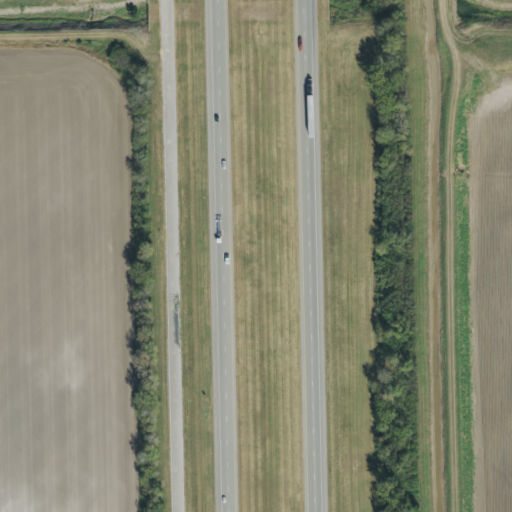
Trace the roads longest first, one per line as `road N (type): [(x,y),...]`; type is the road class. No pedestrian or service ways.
road 1 (trunk): [(321,511),(310,0)]
road 2 (tertiary): [(170,0),(181,511)]
road 3 (trunk): [(221,0),(228,511)]
